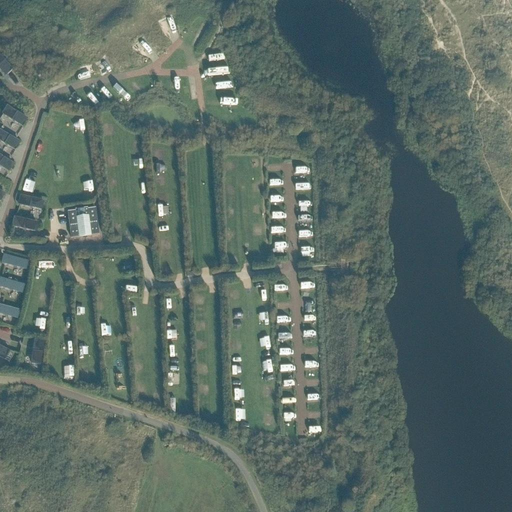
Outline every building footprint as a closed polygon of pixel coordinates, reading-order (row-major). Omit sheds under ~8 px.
[(14,69),(0,53),(0,67),(7,75),(14,69)] [(30,118),(9,105),(4,115),(24,127),(30,118)] [(23,141),(1,129),(0,131),(0,140),(19,151),(23,141)] [(17,165),(0,153),(0,165),(12,173),(17,165)] [(46,200),(21,194),(19,205),(44,211),(46,200)] [(76,212),(68,213),(71,239),(79,238),(79,236),(90,235),(91,236),(98,235),(95,209),(87,210),(87,209),(75,211),(76,212)] [(41,224),(15,217),(13,225),(39,232),(41,224)] [(31,261),(5,254),(3,264),(29,272),(31,261)] [(27,286),(0,278),(0,279),(0,287),(25,294),(27,286)] [(22,311),(0,303),(0,314),(19,320),(22,311)] [(46,341),(36,340),(32,363),(43,365),(46,341)] [(11,351),(0,344),(0,358),(6,362),(11,351)]
